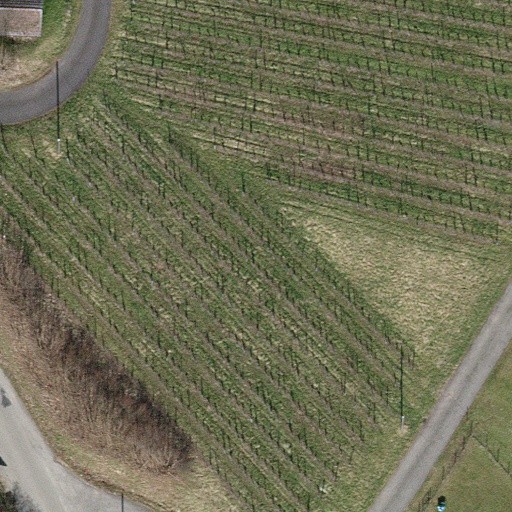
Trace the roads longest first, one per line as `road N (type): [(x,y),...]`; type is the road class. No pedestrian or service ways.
road 1 (residential): [(511,300),(376,511)]
road 2 (residential): [(143,0),(107,70),(0,94)]
